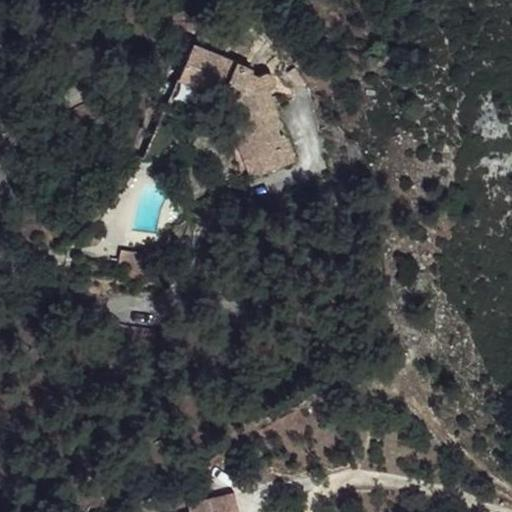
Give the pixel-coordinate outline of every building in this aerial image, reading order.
[(192,42),(178,76),(232,102),(242,124),(247,118),(295,160),(315,138),(266,87),(274,82),(274,80),(274,79),(274,77),(273,74),(271,72),(268,70),(266,69),(263,69),(260,69),(257,70),(255,72),(254,73),(249,70),(251,67),(192,42)] [(242,124),(235,131),(284,174),(295,160),(247,118),(242,124)] [(143,252),(119,248),(116,265),(151,271),(152,260),(142,260),(143,252)] [(153,250),(143,249),(143,252),(142,260),(152,260),(153,250)] [(239,511),(234,491),(206,498),(209,511),(239,511)]
